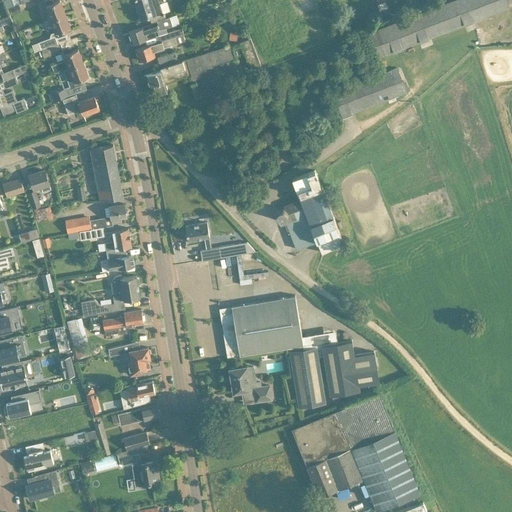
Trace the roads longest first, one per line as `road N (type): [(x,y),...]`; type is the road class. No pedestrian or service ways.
road 1 (tertiary): [(199,511),(131,120)]
road 2 (residential): [(333,300),(254,235),(163,136),(131,120)]
road 3 (track): [(511,459),(466,424),(398,346),(333,300)]
road 4 (residential): [(0,160),(131,120)]
road 5 (tertiary): [(131,120),(87,0)]
